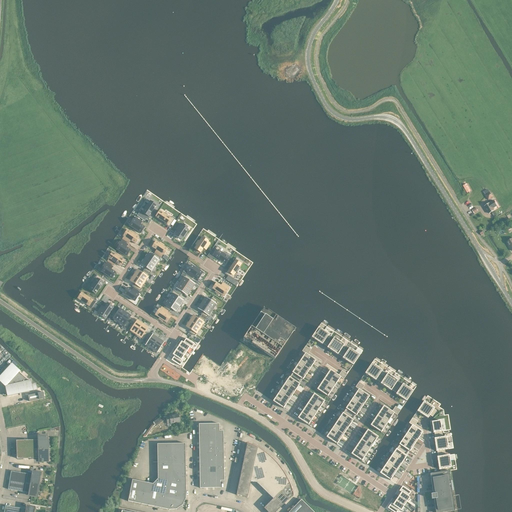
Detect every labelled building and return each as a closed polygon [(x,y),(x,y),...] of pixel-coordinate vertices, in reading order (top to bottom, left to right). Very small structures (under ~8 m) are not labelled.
[(483,192),(488,200),(492,197),(488,190),(483,192)] [(493,209),(497,206),(494,200),(484,206),(489,213),(491,212),(494,216),(497,215),(493,209)] [(139,214),(137,216),(144,220),(145,218),(147,215),(149,216),(156,205),(150,201),(148,205),(146,204),(144,208),(145,208),(143,212),(141,211),(139,214)] [(159,211),(155,217),(167,224),(168,223),(170,224),(174,218),(172,216),(170,218),(167,216),(167,215),(164,212),(163,213),(159,211)] [(133,219),(129,225),(134,228),(133,229),(136,232),(137,231),(141,233),(144,227),(140,224),(142,221),(136,217),(134,220),(133,219)] [(178,231),(175,235),(181,239),(183,236),(185,237),(187,233),(186,232),(188,230),(186,229),(187,227),(183,224),(183,225),(180,223),(176,229),(178,231)] [(124,236),(122,239),(128,243),(130,240),(135,243),(139,238),(135,235),(136,234),(132,231),(132,233),(127,230),(123,236),(124,236)] [(197,245),(194,248),(200,252),(203,248),(206,249),(210,243),(207,242),(208,241),(202,237),(199,241),(198,240),(195,244),(197,245)] [(119,242),(116,246),(118,247),(117,249),(119,251),(118,252),(122,255),(123,254),(126,256),(130,250),(126,247),(128,244),(122,240),(120,243),(119,242)] [(156,241),(152,247),(156,250),(155,253),(161,257),(163,254),(163,255),(167,249),(163,246),(164,245),(160,242),(159,243),(156,241)] [(217,246),(213,253),(215,254),(214,256),(225,264),(229,258),(225,255),(226,254),(223,252),(222,253),(218,250),(220,248),(217,246)] [(108,260),(107,261),(113,265),(115,263),(120,266),(124,260),(120,258),(121,256),(117,254),(117,255),(112,252),(110,255),(108,258),(109,259),(108,260)] [(146,257),(144,258),(155,266),(156,264),(157,265),(158,263),(158,262),(159,260),(158,260),(160,257),(155,254),(153,256),(148,253),(147,255),(146,254),(145,256),(146,257)] [(142,262),(141,264),(146,267),(144,270),(149,273),(151,271),(152,271),(153,270),(155,268),(154,268),(155,266),(144,258),(143,260),(141,262),(142,262)] [(229,272),(227,275),(233,279),(235,276),(234,275),(236,271),(237,272),(239,269),(238,268),(242,262),(236,258),(227,271),(229,272)] [(104,264),(101,269),(103,270),(102,271),(104,273),(104,275),(107,277),(108,276),(111,278),(115,272),(111,269),(113,266),(107,262),(105,265),(104,264)] [(188,271),(186,274),(192,278),(194,275),(198,278),(202,273),(199,270),(200,269),(196,266),(195,268),(191,265),(187,271),(188,271)] [(134,273),(133,275),(144,282),(145,281),(146,281),(147,279),(148,277),(147,277),(149,274),(144,271),(142,273),(137,270),(136,271),(135,271),(134,273)] [(92,286),(89,290),(95,294),(103,282),(101,281),(103,279),(97,275),(95,278),(97,279),(94,283),(93,282),(91,285),(92,286)] [(131,279),(130,280),(135,284),(133,286),(134,287),(140,291),(141,288),(142,286),(144,284),(143,284),(144,282),(133,275),(132,277),(132,276),(130,278),(131,279)] [(184,277),(180,282),(191,290),(194,284),(189,281),(191,278),(186,275),(184,277)] [(177,288),(175,291),(181,294),(182,292),(187,295),(191,290),(180,282),(176,288),(177,288)] [(217,282),(213,288),(216,290),(215,292),(219,294),(220,293),(224,296),(228,290),(227,290),(229,287),(223,283),(221,285),(217,282)] [(127,287),(123,293),(126,295),(126,297),(129,299),(130,298),(135,301),(139,295),(138,295),(140,292),(133,288),(132,290),(127,287)] [(170,297),(169,299),(180,306),(181,305),(183,303),(182,303),(183,301),(178,298),(180,295),(173,290),(171,293),(172,294),(171,295),(169,297),(170,297)] [(82,292),(78,298),(82,301),(81,302),(84,304),(85,303),(89,306),(87,307),(90,309),(94,303),(92,302),(93,300),(82,292)] [(205,297),(201,303),(212,310),(216,305),(215,304),(217,302),(212,298),(210,301),(205,297)] [(166,305),(164,307),(169,311),(171,308),(176,312),(177,310),(178,310),(179,308),(180,306),(169,299),(168,301),(167,300),(166,302),(166,303),(165,304),(166,305)] [(101,306),(97,312),(100,314),(99,314),(102,316),(105,318),(108,314),(110,315),(112,311),(111,310),(113,307),(107,303),(104,307),(101,306)] [(201,303),(198,308),(203,311),(201,314),(206,317),(208,315),(209,315),(212,310),(201,303)] [(159,309),(155,315),(159,318),(159,319),(162,322),(163,320),(166,322),(170,316),(166,313),(168,311),(162,307),(160,309),(159,309)] [(114,312),(109,319),(112,321),(113,319),(114,320),(114,321),(116,322),(118,323),(125,312),(124,311),(124,310),(122,309),(120,308),(117,313),(114,312)] [(254,322),(243,338),(262,351),(268,355),(274,358),(274,359),(296,328),(293,326),(292,327),(289,325),(275,315),(264,308),(263,309),(259,315),(254,322)] [(125,312),(118,323),(120,324),(119,324),(121,326),(122,325),(123,326),(122,328),(125,330),(130,322),(127,320),(131,315),(129,314),(127,312),(127,313),(126,312),(125,312)] [(190,319),(189,321),(200,328),(201,326),(202,327),(203,325),(203,324),(204,323),(203,322),(205,320),(204,319),(200,317),(200,316),(198,319),(193,315),(192,317),(191,317),(190,319)] [(132,323),(128,329),(130,330),(130,331),(132,332),(131,333),(133,334),(134,333),(135,334),(143,324),(141,322),(139,321),(137,320),(134,325),(132,323)] [(187,324),(186,326),(191,329),(189,332),(194,335),(196,333),(197,333),(198,332),(200,330),(199,330),(200,328),(189,321),(188,322),(186,324),(187,324)] [(143,324),(135,334),(137,336),(139,337),(141,338),(140,339),(143,341),(147,334),(145,332),(148,327),(146,326),(147,325),(145,324),(144,325),(143,324)] [(318,327),(311,337),(317,341),(324,330),(318,327)] [(324,330),(317,341),(322,344),(323,343),(325,345),(329,339),(327,337),(329,334),(324,330)] [(188,333),(187,335),(198,342),(200,340),(196,337),(195,338),(188,333)] [(147,338),(144,343),(146,345),(151,349),(158,338),(153,334),(150,339),(147,338)] [(329,339),(325,345),(327,347),(327,348),(332,351),(339,341),(334,337),(331,341),(329,339)] [(158,338),(151,349),(156,353),(157,352),(159,354),(163,348),(160,347),(164,342),(158,338)] [(186,338),(183,343),(190,347),(192,348),(194,344),(186,338)] [(181,341),(178,345),(187,351),(190,347),(183,343),(181,341)] [(339,341),(332,351),(335,353),(337,355),(338,354),(340,355),(344,349),(342,348),(344,344),(339,341)] [(178,345),(176,350),(184,355),(187,351),(178,345)] [(305,353),(302,358),(312,365),(316,360),(307,354),(309,352),(304,348),(302,351),(305,353)] [(344,349),(340,355),(343,357),(342,358),(347,362),(354,351),(349,348),(347,351),(344,349)] [(176,350),(173,354),(175,355),(181,360),(184,355),(176,350)] [(354,351),(347,362),(353,365),(360,355),(354,351)] [(175,355),(172,359),(180,365),(183,361),(181,360),(175,355)] [(302,358),(298,363),(309,370),(312,365),(302,358)] [(166,363),(162,370),(167,373),(171,366),(166,363)] [(298,363),(295,367),(306,375),(309,370),(298,363)] [(372,363),(365,373),(370,377),(377,366),(372,363)] [(28,380),(19,372),(20,371),(12,364),(0,376),(0,380),(6,386),(8,396),(36,389),(35,384),(31,385),(30,380),(28,380)] [(377,366),(370,377),(373,378),(375,380),(376,379),(378,381),(382,375),(380,373),(382,370),(377,366)] [(295,367),(292,372),(303,379),(306,375),(295,367)] [(328,372),(327,375),(337,382),(341,377),(344,379),(345,376),(340,373),(338,375),(330,370),(328,372)] [(289,377),(299,384),(300,384),(299,384),(302,379),(303,380),(303,379),(292,372),(292,373),(290,376),(290,377),(289,377)] [(382,375),(378,381),(381,382),(380,383),(385,387),(392,377),(387,373),(385,377),(382,375)] [(327,375),(323,379),(334,387),(337,382),(327,375)] [(289,377),(286,382),(296,389),(299,384),(289,377)] [(392,377),(385,387),(391,391),(391,390),(394,391),(398,385),(395,384),(398,380),(392,377)] [(323,379),(320,384),(331,391),(334,387),(323,379)] [(286,382),(282,387),(293,394),(296,389),(286,382)] [(320,384),(317,389),(327,396),(331,391),(320,384)] [(358,389),(355,394),(366,401),(369,396),(361,390),(362,388),(357,384),(355,387),(358,389)] [(398,385),(394,391),(396,393),(396,394),(401,397),(408,387),(402,384),(400,387),(398,385)] [(282,387),(279,391),(290,398),(293,394),(282,387)] [(408,387),(401,397),(406,401),(413,391),(408,387)] [(279,391),(276,396),(287,403),(290,398),(279,391)] [(28,395),(29,401),(44,398),(43,392),(28,395)] [(314,393),(310,399),(321,406),(325,401),(314,393)] [(355,394),(352,399),(363,406),(366,401),(355,394)] [(276,396),(273,401),(283,408),(287,403),(276,396)] [(310,399),(307,403),(318,410),(321,406),(310,399)] [(352,399),(349,403),(359,411),(363,406),(352,399)] [(425,399),(417,410),(423,414),(430,403),(425,399)] [(307,403),(304,408),(315,415),(318,410),(307,403)] [(347,406),(346,408),(356,415),(359,411),(349,403),(347,406)] [(430,403),(423,414),(429,417),(431,414),(434,416),(438,409),(435,408),(436,407),(430,403)] [(383,405),(380,411),(391,418),(394,413),(397,415),(399,412),(393,409),(392,411),(383,405)] [(46,406),(12,413),(16,435),(47,428),(46,406)] [(304,408),(301,413),(312,420),(315,415),(304,408)] [(342,413),(353,420),(353,419),(355,415),(356,416),(356,415),(346,408),(345,408),(346,409),(343,413),(342,413)] [(380,411),(377,415),(387,423),(391,418),(380,411)] [(298,417),(297,418),(305,423),(308,425),(312,420),(301,413),(298,417)] [(341,414),(339,418),(350,425),(353,420),(342,413),(341,414)] [(166,417),(167,423),(170,422),(170,423),(179,422),(180,422),(180,420),(180,418),(179,418),(179,414),(178,414),(178,415),(166,417)] [(377,415),(374,420),(384,427),(387,423),(377,415)] [(339,418),(336,422),(347,430),(350,425),(339,418)] [(413,422),(410,427),(421,435),(425,430),(416,424),(418,421),(412,418),(410,420),(413,422)] [(143,436),(144,437),(145,437),(147,436),(151,430),(153,431),(155,427),(156,426),(157,426),(158,427),(159,426),(159,425),(160,424),(160,425),(162,424),(161,423),(162,422),(160,420),(154,426),(152,424),(145,434),(144,434),(143,436)] [(374,420),(370,425),(381,432),(384,427),(374,420)] [(336,422),(333,427),(343,434),(347,430),(336,422)] [(444,422),(431,424),(432,431),(434,431),(435,434),(442,432),(442,430),(445,429),(444,422)] [(333,427),(329,432),(340,439),(343,434),(333,427)] [(410,427),(407,432),(418,440),(421,435),(410,427)] [(367,429),(364,434),(375,442),(378,437),(367,429)] [(329,432),(326,437),(337,444),(340,439),(329,432)] [(407,432),(404,437),(415,445),(418,440),(407,432)] [(435,436),(434,437),(435,443),(448,441),(447,435),(443,435),(442,432),(435,434),(435,436)] [(364,434),(361,439),(371,446),(375,442),(364,434)] [(17,441),(17,449),(47,448),(47,436),(39,437),(39,440),(17,440),(17,441)] [(400,442),(401,443),(411,450),(415,445),(404,437),(400,442)] [(361,439),(357,444),(368,451),(371,446),(361,439)] [(448,441),(435,443),(436,450),(438,450),(439,453),(446,451),(446,449),(449,448),(448,441)] [(244,457),(255,459),(257,447),(255,446),(252,445),(249,444),(247,442),(246,443),(247,443),(244,457)] [(397,447),(408,455),(408,454),(411,450),(401,443),(398,447),(397,447)] [(357,444),(354,449),(365,456),(368,451),(357,444)] [(254,462),(260,468),(271,457),(269,456),(268,454),(266,453),(263,451),(260,449),(257,447),(255,459),(254,462)] [(397,447),(393,452),(405,460),(408,455),(397,447)] [(47,448),(17,449),(18,458),(17,458),(17,459),(39,458),(39,461),(48,461),(47,448)] [(352,453),(351,454),(361,461),(362,461),(365,456),(354,449),(352,453)] [(439,455),(438,456),(439,462),(452,460),(451,454),(447,454),(446,451),(439,453),(439,455)] [(392,454),(390,457),(401,465),(405,460),(393,452),(392,454)] [(242,464),(253,466),(254,462),(255,459),(244,457),(242,464)] [(260,468),(266,473),(276,462),(274,461),(273,459),(271,457),(260,468)] [(390,457),(387,462),(398,469),(401,465),(390,457)] [(452,460),(439,462),(440,469),(444,468),(444,470),(452,469),(451,467),(453,467),(452,460)] [(324,466),(336,475),(340,470),(327,461),(324,466)] [(251,481),(257,482),(266,473),(260,468),(254,462),(253,466),(252,474),(250,481),(251,481)] [(266,473),(271,478),(281,468),(279,466),(278,464),(276,462),(266,473)] [(387,462),(383,467),(395,474),(398,469),(387,462)] [(241,472),(252,474),(253,466),(242,464),(241,472)] [(383,467),(380,472),(391,480),(395,474),(383,467)] [(271,478),(277,484),(285,475),(284,473),(283,471),(281,468),(271,478)] [(11,471),(9,480),(30,483),(32,474),(11,471)] [(158,478),(168,480),(172,481),(172,479),(172,471),(158,471),(158,478)] [(449,471),(430,473),(431,480),(433,491),(433,493),(431,494),(432,499),(434,499),(435,511),(444,511),(455,510),(449,471)] [(251,482),(251,481),(250,481),(252,474),(241,472),(239,479),(251,482)] [(348,481),(351,478),(342,472),(340,476),(348,481)] [(32,474),(30,483),(38,485),(40,474),(35,473),(35,474),(33,474),(33,473),(32,474)] [(257,482),(262,488),(271,478),(266,473),(257,482)] [(285,475),(277,484),(282,489),(280,491),(288,499),(293,495),(292,491),(291,488),(290,485),(289,481),(287,478),(285,475)] [(165,494),(166,488),(168,480),(158,478),(153,484),(151,491),(158,493),(165,494)] [(262,488),(268,493),(277,484),(271,478),(262,488)] [(131,488),(130,490),(137,492),(139,481),(132,479),(131,488)] [(249,489),(251,482),(239,479),(238,487),(249,489)] [(30,483),(9,480),(8,489),(29,493),(29,494),(30,493),(32,494),(31,494),(36,495),(38,485),(30,483)] [(168,480),(166,488),(186,492),(186,491),(186,484),(172,481),(168,480)] [(137,492),(144,493),(146,482),(139,481),(137,492)] [(144,493),(151,494),(151,491),(153,484),(146,482),(144,493)] [(268,493),(273,498),(273,499),(275,497),(280,491),(282,489),(277,484),(268,493)] [(403,485),(399,490),(401,491),(408,495),(411,491),(403,485)] [(247,497),(249,489),(238,487),(236,495),(247,497)] [(165,494),(172,496),(186,498),(186,492),(166,488),(165,494)] [(128,501),(135,502),(137,492),(130,490),(129,493),(130,493),(128,501)] [(148,505),(155,507),(158,493),(151,491),(151,494),(148,505)] [(280,491),(275,497),(283,505),(288,499),(280,491)] [(401,491),(398,495),(406,501),(409,497),(408,495),(401,491)] [(135,502),(141,504),(144,493),(137,492),(135,502)] [(141,504),(148,505),(151,494),(144,493),(141,504)] [(155,507),(162,508),(165,494),(158,493),(155,507)] [(162,508),(169,509),(172,496),(165,494),(162,508)] [(398,495),(395,499),(403,505),(406,501),(398,495)] [(172,496),(169,509),(170,509),(176,509),(177,509),(182,505),(183,505),(185,499),(186,498),(172,496)] [(357,502),(375,509),(378,503),(360,496),(357,502)] [(273,498),(269,502),(277,510),(283,505),(275,497),(273,499),(273,498)] [(313,511),(301,499),(288,511),(313,511)] [(395,499),(392,503),(399,508),(400,509),(403,505),(395,499)] [(275,511),(277,510),(269,502),(264,508),(267,511),(275,511)] [(391,502),(387,506),(395,511),(399,508),(392,503),(391,502)]
